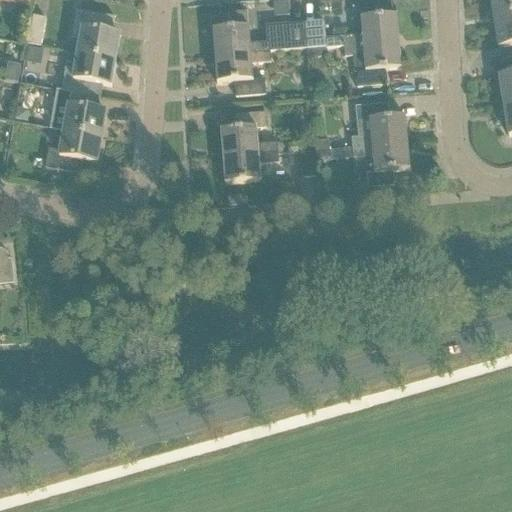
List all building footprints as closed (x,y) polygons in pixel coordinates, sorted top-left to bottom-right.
[(374,0),(361,0),(359,0),(360,15),(375,14),(374,0)] [(511,0),(490,0),(494,20),(511,16),(511,0)] [(76,55),(115,62),(120,37),(111,35),(114,18),(76,11),(71,39),(78,40),(76,55)] [(306,50),(304,24),(268,27),(269,43),(250,45),(249,29),(248,29),(247,15),(228,16),(229,30),(212,32),(215,58),(270,54),(270,53),(306,50)] [(511,16),(494,20),(498,49),(511,47),(511,16)] [(47,19),(32,17),(27,47),(41,49),(47,19)] [(325,22),(304,24),(306,50),(306,51),(327,49),(344,48),(399,43),(397,17),(360,20),(362,36),(326,39),(325,22)] [(399,43),(344,48),(345,58),(354,57),(357,89),(387,86),(386,72),(401,71),(399,43)] [(271,64),(270,54),(215,58),(217,85),(234,84),(235,99),(266,96),(264,80),(253,81),(252,65),(271,64)] [(65,68),(61,92),(100,99),(102,86),(111,88),(115,62),(76,55),(73,70),(65,68)] [(32,80),(34,65),(23,63),(20,78),(32,80)] [(511,76),(499,78),(504,108),(511,106),(511,76)] [(49,130),(62,133),(101,139),(106,114),(97,112),(100,99),(61,92),(56,91),(49,130)] [(353,148),(407,144),(405,118),(389,119),(388,105),(355,108),(356,123),(358,139),(352,139),(353,148)] [(220,132),(223,159),(278,154),(277,144),(258,146),(257,130),(266,129),(265,113),(235,116),(236,131),(220,132)] [(88,163),(97,165),(101,139),(62,133),(59,152),(49,150),(46,169),(86,176),(88,163)] [(314,143),(315,151),(329,150),(329,141),(314,143)] [(329,150),(315,151),(316,164),(330,163),(330,162),(372,158),(373,173),(366,174),(368,189),(394,187),(392,173),(410,171),(407,144),(353,148),(353,149),(329,151),(329,150)] [(316,178),(314,152),(299,153),(302,179),(316,178)] [(278,154),(223,159),(225,186),(261,183),(260,166),(279,165),(278,154)] [(0,286),(14,285),(11,259),(9,260),(8,257),(7,254),(5,252),(3,251),(2,251),(0,250),(0,286)]
